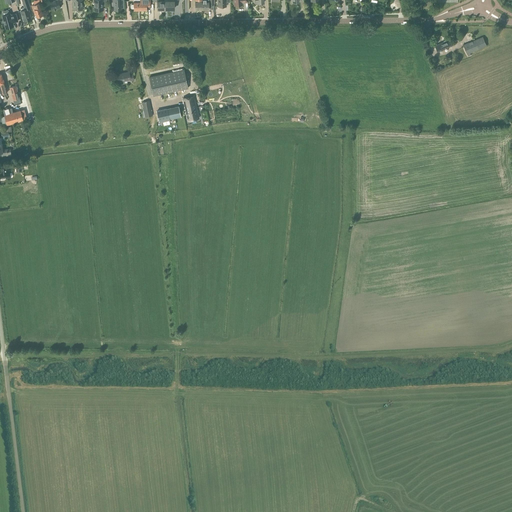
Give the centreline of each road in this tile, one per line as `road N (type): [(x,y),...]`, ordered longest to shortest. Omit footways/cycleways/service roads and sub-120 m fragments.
road 1 (tertiary): [(186,23),(434,19)]
road 2 (unclassified): [(22,511),(0,321)]
road 3 (tertiary): [(2,49),(60,26),(186,23)]
